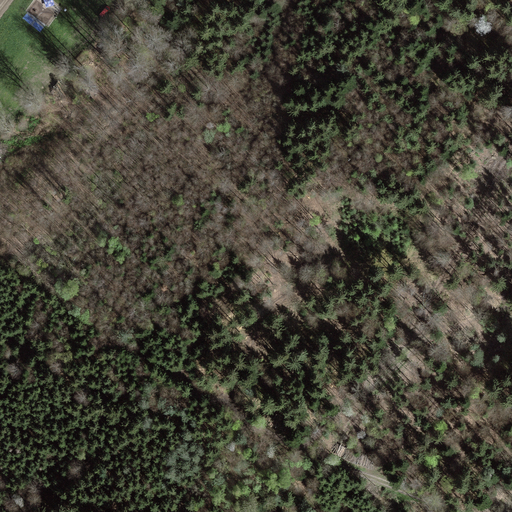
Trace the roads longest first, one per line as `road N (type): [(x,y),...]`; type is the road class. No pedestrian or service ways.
road 1 (track): [(246,422),(0,259)]
road 2 (track): [(454,511),(304,453)]
